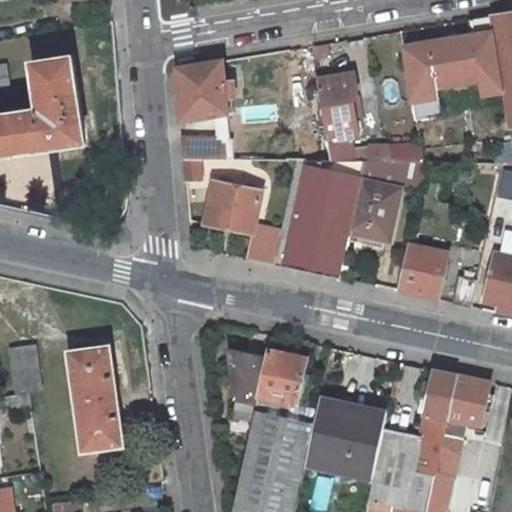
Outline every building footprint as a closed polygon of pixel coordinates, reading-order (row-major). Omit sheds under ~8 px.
[(511,12),(492,16),(504,91),(510,126),(511,125),(511,12)] [(404,48),(416,120),(442,115),(438,87),(480,80),(482,95),(504,91),(492,16),(470,20),(472,36),(458,39),(457,33),(446,35),(446,40),(404,48)] [(0,156),(86,144),(73,60),(73,58),(33,64),(40,110),(0,116),(0,156)] [(223,61),(178,69),(182,121),(228,114),(227,99),(236,98),(234,81),(225,82),(223,61)] [(8,64),(0,64),(0,90),(11,89),(8,64)] [(355,74),(318,80),(330,150),(331,161),(343,161),(365,161),(368,161),(367,146),(353,147),(351,136),(359,135),(364,129),(363,122),(356,117),(354,103),(358,96),(355,74)] [(358,96),(354,103),(356,117),(363,122),(358,96)] [(223,139),(184,138),(186,159),(201,159),(288,160),(288,159),(299,159),(298,160),(331,161),(330,150),(321,150),(322,136),(288,136),(287,149),(224,148),(223,139)] [(425,163),(421,142),(392,144),(393,162),(404,162),(425,163)] [(201,159),(186,159),(187,181),(203,180),(201,159)] [(281,239),(276,265),(340,278),(342,266),(350,231),(361,181),(361,178),(340,174),(343,161),(331,161),(298,160),(281,239)] [(361,181),(350,231),(385,239),(390,217),(394,218),(400,190),(398,189),(404,162),(393,162),(368,161),(365,161),(361,178),(361,181)] [(214,181),(206,224),(253,233),(247,259),(276,265),(281,239),(254,234),(262,191),(214,181)] [(510,217),(494,213),(488,240),(504,243),(510,217)] [(511,234),(507,233),(502,256),(511,257),(511,234)] [(447,252),(409,244),(398,291),(437,299),(447,252)] [(511,257),(502,256),(495,254),(485,302),(501,305),(499,313),(511,315),(511,257)] [(342,266),(340,278),(348,280),(350,274),(348,274),(350,267),(342,266)] [(478,280),(460,276),(454,303),(472,307),(478,280)] [(17,394),(43,390),(36,345),(11,348),(17,394)] [(70,352),(84,451),(124,446),(110,347),(70,352)] [(308,358),(268,350),(266,359),(258,395),(259,395),(298,404),(302,388),(307,389),(310,376),(304,375),(308,358)] [(266,359),(231,351),(237,398),(257,401),(258,395),(266,359)] [(422,436),(385,429),(376,472),(370,500),(368,508),(384,511),(386,503),(429,511),(459,375),(436,370),(433,383),(426,381),(423,397),(430,398),(422,436)] [(491,382),(459,375),(429,511),(428,511),(448,511),(468,423),(482,426),(486,405),(491,406),(494,396),(489,394),(491,382)] [(30,393),(2,397),(4,413),(32,409),(30,393)] [(298,404),(259,395),(255,413),(315,426),(319,409),(298,404)] [(387,419),(321,404),(309,458),(376,472),(385,429),(387,419)] [(295,511),(315,426),(255,413),(234,511),(295,511)] [(82,511),(81,501),(53,503),(54,511),(82,511)]
